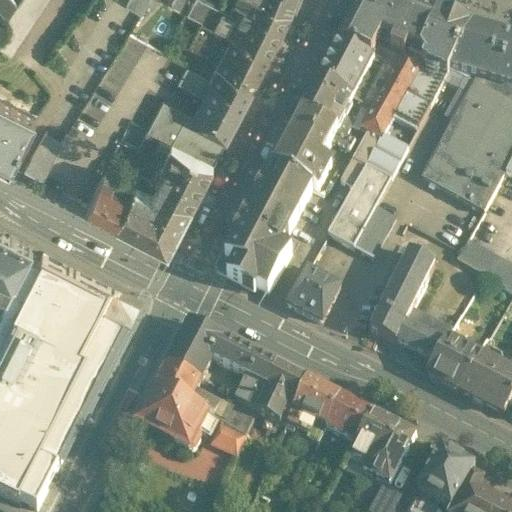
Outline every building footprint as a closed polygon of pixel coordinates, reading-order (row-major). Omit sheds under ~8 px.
[(148,0),(128,0),(126,5),(141,13),(148,0)] [(173,0),(172,3),(187,11),(192,0),(173,0)] [(291,10),(271,0),(236,0),(242,2),(227,31),(232,34),(233,31),(272,50),(291,10)] [(295,0),(271,0),(291,10),(295,0)] [(411,7),(393,0),(362,0),(340,42),(372,59),(372,58),(382,39),(395,44),(411,7)] [(438,17),(411,7),(395,44),(391,53),(402,58),(403,58),(423,68),(424,68),(426,64),(421,55),(438,18),(438,17)] [(473,31),(438,18),(421,55),(426,64),(424,68),(423,68),(406,99),(431,112),(435,105),(434,104),(447,81),(450,76),(473,31)] [(227,31),(204,20),(197,33),(203,36),(198,47),(212,54),(213,52),(220,56),(232,34),(227,31)] [(220,56),(210,77),(210,78),(230,88),(237,75),(254,84),(272,50),(233,31),(232,34),(220,56)] [(470,80),(493,36),(473,31),(450,76),(468,84),(470,80)] [(511,42),(493,36),(470,80),(478,82),(511,92),(511,42)] [(372,59),(340,42),(319,82),(353,100),(365,75),(366,76),(374,60),(372,58),(372,59)] [(402,58),(362,133),(369,137),(382,143),(384,139),(385,140),(394,122),(393,122),(406,99),(423,68),(403,58),(402,58)] [(230,88),(210,78),(210,77),(187,64),(179,81),(204,95),(195,113),(192,119),(227,137),(254,84),(237,75),(230,88)] [(353,100),(319,82),(301,117),(338,136),(345,122),(343,120),(353,100)] [(511,92),(478,82),(422,184),(484,218),(497,196),(506,178),(511,165),(511,92)] [(37,114),(0,95),(0,156),(12,162),(37,114)] [(195,113),(164,98),(149,128),(214,161),(227,137),(192,119),(195,113)] [(406,99),(393,122),(394,122),(419,135),(431,112),(406,99)] [(338,136),(301,117),(272,172),(273,172),(313,193),(318,196),(332,169),(323,165),(333,145),(350,156),(355,146),(338,136)] [(50,128),(31,159),(48,167),(65,140),(64,140),(66,137),(50,128)] [(214,161),(149,128),(138,149),(162,161),(162,160),(185,172),(174,193),(192,202),(214,161)] [(382,143),(369,137),(353,164),(366,171),(382,143)] [(382,143),(366,171),(392,185),(409,153),(385,140),(384,139),(382,143)] [(151,181),(139,175),(134,186),(117,222),(168,248),(192,202),(174,193),(185,172),(162,160),(162,161),(151,181)] [(362,181),(329,239),(354,253),(392,185),(366,171),(361,181),(362,181)] [(126,188),(113,181),(115,178),(104,172),(87,207),(117,223),(117,222),(134,186),(128,184),(126,188)] [(247,222),(288,240),(313,193),(273,172),(247,222)] [(288,240),(247,222),(219,273),(269,299),(298,246),(288,240)] [(14,237),(0,229),(0,302),(3,304),(13,284),(30,250),(32,247),(31,247),(32,246),(14,237)] [(511,271),(468,245),(457,265),(511,297),(511,271)] [(30,250),(13,284),(3,304),(0,309),(0,498),(20,509),(21,506),(32,511),(38,511),(125,340),(104,329),(113,310),(122,293),(43,253),(41,256),(30,250)] [(436,270),(411,257),(371,336),(396,348),(396,347),(435,367),(446,348),(406,329),(436,270)] [(342,292),(308,274),(288,310),(324,328),(342,292)] [(104,329),(125,340),(131,343),(141,324),(135,321),(113,310),(104,329)] [(224,344),(190,327),(168,369),(202,387),(209,373),(224,344)] [(278,371),(224,344),(209,373),(215,376),(219,368),(247,382),(236,406),(256,417),(278,371)] [(465,352),(449,344),(435,367),(427,380),(459,397),(485,353),(469,345),(465,352)] [(485,353),(459,397),(504,420),(509,413),(511,407),(511,377),(509,376),(495,369),(501,360),(486,353),(485,353)] [(202,387),(168,369),(156,391),(209,420),(224,428),(231,415),(196,397),(202,387)] [(306,386),(278,371),(256,417),(286,432),(288,429),(288,428),(297,407),(297,408),(306,386)] [(340,403),(306,386),(297,408),(297,407),(288,428),(288,429),(310,440),(316,428),(326,433),(340,403)] [(156,391),(147,409),(138,428),(190,456),(195,454),(201,444),(199,438),(209,420),(156,391)] [(372,419),(340,403),(326,433),(347,444),(345,449),(352,454),(353,454),(372,419)] [(399,433),(372,419),(353,454),(352,454),(342,474),(345,475),(345,474),(361,483),(364,478),(389,491),(416,441),(399,432),(399,433)] [(246,440),(234,433),(224,454),(237,460),(246,440)] [(475,474),(442,455),(418,496),(444,511),(453,511),(471,481),(475,474)] [(482,487),(471,481),(453,511),(511,511),(498,506),(497,506),(483,499),(485,494),(480,492),(482,487)]
